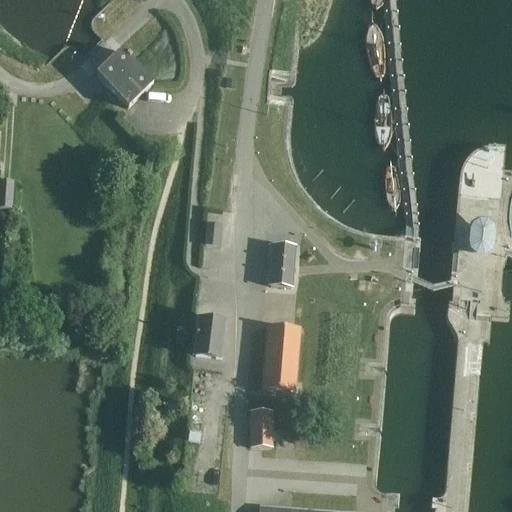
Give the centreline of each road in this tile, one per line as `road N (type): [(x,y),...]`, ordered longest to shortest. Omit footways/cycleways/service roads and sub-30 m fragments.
road 1 (residential): [(234,511),(238,158),(263,0)]
road 2 (residential): [(0,73),(23,88),(61,84),(159,0)]
road 3 (residential): [(180,113),(197,60),(173,0)]
